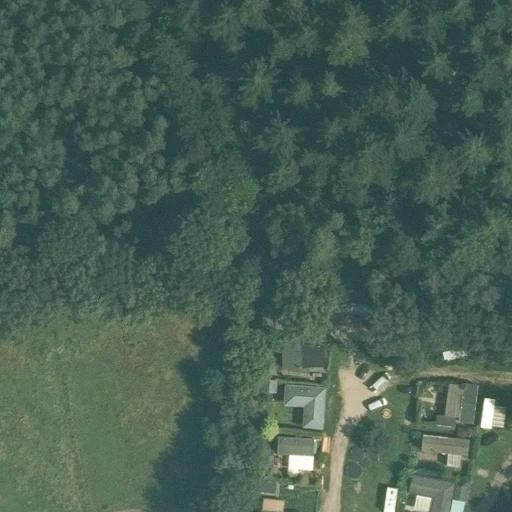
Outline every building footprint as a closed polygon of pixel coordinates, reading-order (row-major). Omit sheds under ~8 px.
[(239,295),(237,312),(241,312),(242,307),(254,308),(255,297),(239,295)] [(337,318),(336,326),(367,329),(369,307),(334,304),(333,318),(337,318)] [(297,339),(297,330),(314,331),(315,309),(278,308),(277,330),(283,330),(283,339),(297,339)] [(399,334),(398,353),(413,354),(416,318),(383,315),(382,328),(395,329),(395,334),(399,334)] [(430,329),(436,353),(471,345),(465,321),(430,329)] [(322,346),(297,347),(297,341),(282,341),(283,350),(287,350),(288,370),(298,370),(298,368),(323,368),(322,346)] [(275,382),(266,381),(265,389),(274,390),(275,382)] [(436,416),(436,426),(455,427),(455,418),(458,418),(458,423),(472,425),(477,386),(463,384),(463,386),(447,384),(443,416),(436,416)] [(321,428),(323,392),(287,389),(286,404),(306,406),(305,427),(321,428)] [(511,416),(511,390),(495,390),(494,416),(511,416)] [(287,427),(286,452),(301,453),(301,428),(287,427)] [(458,437),(469,438),(469,431),(458,429),(458,437)] [(469,441),(423,437),(421,453),(467,457),(469,441)] [(258,451),(257,476),(272,477),(272,452),(258,451)] [(431,511),(448,511),(454,484),(414,477),(412,485),(410,486),(409,493),(411,495),(417,496),(419,495),(435,498),(431,511)] [(259,480),(258,494),(274,495),(275,481),(259,480)] [(463,502),(466,490),(457,488),(454,500),(463,502)] [(283,494),(283,511),(320,511),(320,494),(283,494)]
